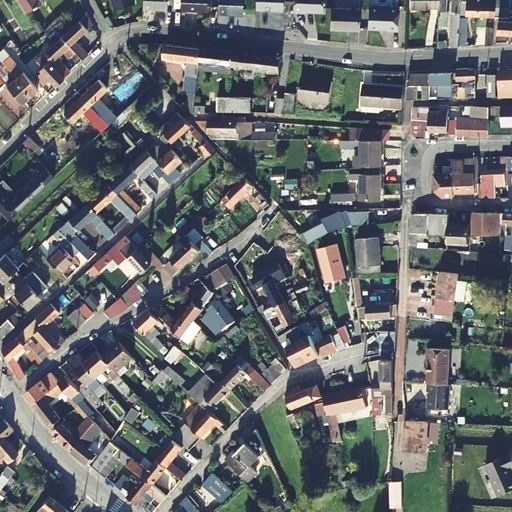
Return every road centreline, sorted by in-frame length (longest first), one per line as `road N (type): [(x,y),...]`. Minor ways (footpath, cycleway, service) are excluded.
road 1 (residential): [(511,55),(402,60),(142,31),(118,38)]
road 2 (residential): [(9,394),(84,329),(230,255)]
road 3 (residential): [(427,201),(404,209),(399,411)]
road 4 (residential): [(161,511),(298,374)]
road 5 (residential): [(118,38),(0,151)]
road 6 (residential): [(298,374),(230,255)]
road 7 (residential): [(511,146),(433,146),(425,158),(427,201)]
road 8 (tertiary): [(98,491),(9,394)]
